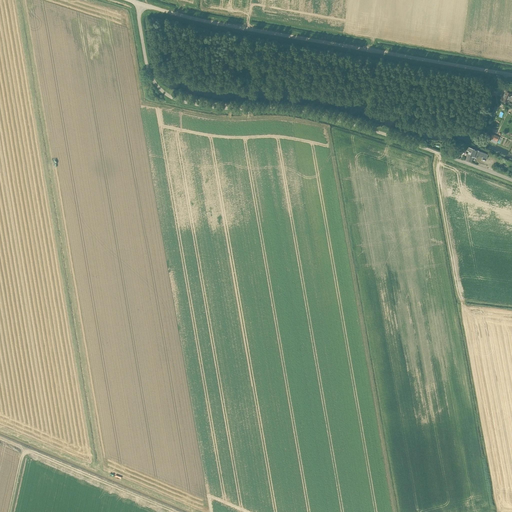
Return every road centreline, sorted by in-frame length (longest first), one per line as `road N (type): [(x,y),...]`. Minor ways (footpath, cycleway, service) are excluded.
road 1 (unclassified): [(511,181),(334,120),(174,100),(155,87),(136,4)]
road 2 (unclassified): [(511,76),(136,4)]
